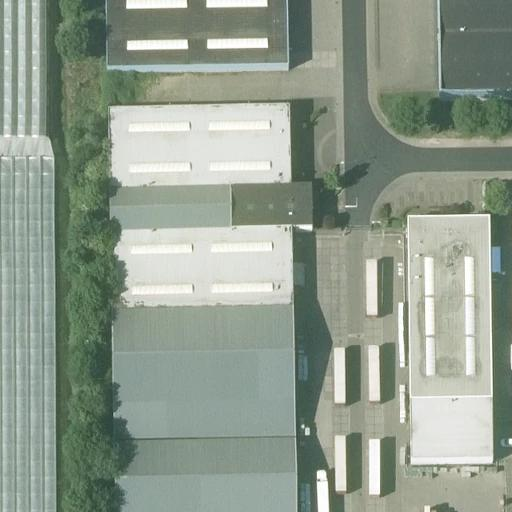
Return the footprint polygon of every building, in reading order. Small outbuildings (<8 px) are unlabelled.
[(104,0),(106,75),(287,72),(285,0),(104,0)] [(511,0),(436,0),(439,102),(511,100),(511,0)] [(107,116),(109,215),(311,210),(311,191),(290,192),(288,112),(107,116)] [(113,429),(294,425),(292,312),(290,233),(311,233),(311,210),(109,215),(109,237),(110,237),(111,316),(110,316),(113,429)] [(466,224),(407,225),(410,466),(492,465),(488,223),(486,224),(486,218),(466,218),(466,224)] [(295,511),(294,425),(113,429),(114,511),(295,511)] [(504,468),(440,469),(440,499),(462,499),(462,488),(484,487),(485,503),(505,503),(504,468)]
